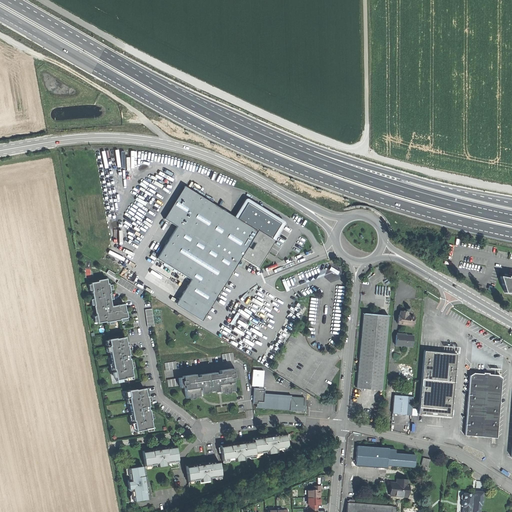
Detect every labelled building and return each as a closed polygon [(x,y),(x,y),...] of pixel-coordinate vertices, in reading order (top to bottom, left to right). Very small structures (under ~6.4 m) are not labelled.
[(238,219),(185,187),(165,220),(178,228),(158,260),(192,281),(180,301),(207,317),(243,259),(260,269),(268,256),(270,253),(276,242),(271,239),(238,219)] [(247,203),(238,219),(271,239),(280,223),(247,203)] [(131,292),(135,287),(108,270),(107,273),(118,280),(116,283),(131,292)] [(508,278),(499,276),(505,293),(511,293),(511,276),(508,276),(508,278)] [(107,284),(106,279),(97,280),(97,282),(90,283),(91,284),(92,290),(92,291),(91,291),(93,299),(94,305),(94,306),(95,313),(96,316),(97,322),(97,323),(105,322),(105,323),(108,322),(113,321),(120,320),(120,319),(126,318),(127,318),(126,312),(125,312),(124,304),(111,306),(111,305),(109,305),(109,302),(110,301),(110,300),(109,295),(109,294),(110,294),(109,290),(109,285),(108,284),(107,284)] [(204,322),(207,317),(180,301),(177,306),(204,322)] [(152,309),(145,310),(147,327),(154,326),(152,309)] [(398,324),(413,326),(414,316),(407,316),(408,312),(400,311),(400,314),(399,314),(398,324)] [(357,389),(382,391),(389,316),(363,314),(358,369),(357,389)] [(396,335),(396,346),(412,347),(413,336),(396,335)] [(126,345),(125,337),(124,337),(116,339),(116,338),(108,340),(109,345),(109,346),(108,346),(109,347),(110,352),(112,364),(113,370),(114,370),(116,380),(117,380),(123,379),(125,379),(125,378),(132,377),(131,369),(131,368),(130,363),(129,359),(128,359),(128,355),(126,355),(125,351),(127,351),(127,352),(128,352),(128,350),(127,345),(126,345)] [(436,415),(450,417),(456,355),(440,353),(424,351),(418,414),(436,415)] [(223,362),(234,360),(233,353),(222,355),(223,362)] [(176,362),(165,363),(166,371),(177,369),(176,362)] [(183,376),(183,377),(179,378),(181,387),(184,387),(185,390),(186,398),(191,398),(191,399),(195,399),(194,397),(200,396),(199,390),(201,390),(202,395),(208,394),(207,392),(214,391),(214,393),(220,392),(219,388),(221,387),(222,393),(225,392),(226,394),(230,393),(230,392),(234,391),(233,382),(232,380),(237,379),(235,369),(231,370),(231,369),(219,370),(220,374),(215,374),(215,373),(199,375),(199,377),(195,378),(194,374),(183,376)] [(256,370),(252,370),(251,386),(254,386),(262,387),(263,371),(255,370),(256,370)] [(479,437),(497,438),(499,406),(502,378),(497,374),(489,374),(489,373),(483,373),(483,374),(474,373),(469,375),(465,435),(479,437)] [(146,396),(144,388),(135,390),(135,389),(128,391),(129,396),(129,397),(128,397),(128,398),(129,403),(132,415),(133,421),(135,432),(137,431),(142,430),(145,430),(145,429),(152,428),(150,420),(151,420),(151,419),(150,414),(149,410),(148,410),(147,406),(146,406),(145,402),(147,402),(147,403),(148,403),(147,401),(146,397),(146,396)] [(264,393),(264,389),(254,388),(253,404),(256,404),(257,404),(258,404),(258,402),(263,402),(264,395),(264,393)] [(257,407),(289,410),(289,411),(291,396),(290,396),(290,397),(264,395),(263,402),(258,402),(258,404),(257,404),(257,407)] [(304,402),(304,398),(291,397),(291,396),(289,411),(295,411),(295,410),(302,410),(302,406),(304,406),(304,402)] [(399,415),(406,415),(407,397),(394,396),(393,415),(399,415)] [(305,403),(304,402),(304,406),(302,406),(302,410),(295,410),(295,411),(304,412),(305,408),(305,403)] [(254,439),(254,442),(256,455),(261,454),(261,451),(264,450),(265,454),(281,451),(280,448),(284,447),(285,450),(289,450),(287,434),(273,436),(274,438),(268,439),(268,437),(254,439)] [(221,446),(224,462),(229,461),(228,458),(233,457),(233,461),(248,458),(248,455),(251,454),(252,458),(257,457),(256,455),(254,442),(240,444),(241,446),(235,447),(235,444),(221,446)] [(143,452),(146,467),(151,466),(150,462),(154,462),(155,465),(169,463),(169,460),(173,459),(174,462),(179,462),(176,446),(162,449),(163,451),(157,451),(157,449),(143,452)] [(387,468),(387,466),(388,450),(388,448),(357,446),(357,455),(356,462),(356,466),(387,468)] [(414,468),(415,455),(395,454),(395,450),(388,450),(387,466),(414,468)] [(430,459),(423,458),(421,466),(422,466),(422,470),(425,470),(429,471),(430,468),(428,467),(430,459)] [(218,478),(222,477),(220,462),(206,464),(207,466),(201,467),(201,465),(187,466),(189,482),(194,481),(194,478),(197,478),(198,481),(213,479),(213,475),(217,475),(218,478)] [(146,481),(144,467),(128,470),(129,474),(132,474),(133,477),(130,478),(132,492),(135,492),(135,497),(132,497),(133,502),(149,499),(147,486),(145,486),(144,481),(146,481)] [(396,495),(408,496),(408,483),(407,483),(401,483),(398,483),(391,483),(390,488),(390,492),(397,492),(396,495)] [(307,490),(307,498),(320,497),(320,493),(319,490),(320,490),(320,486),(313,486),(313,490),(307,490)] [(483,492),(475,491),(474,499),(472,498),(472,494),(468,494),(463,493),(463,494),(462,494),(461,495),(461,498),(463,500),(464,500),(464,507),(464,508),(462,508),(461,511),(469,511),(470,511),(473,511),(479,511),(480,505),(482,505),(483,492)] [(309,505),(310,509),(317,509),(317,505),(320,505),(320,501),(320,497),(307,498),(308,505),(309,505)] [(390,511),(391,507),(347,503),(346,511),(390,511)]
